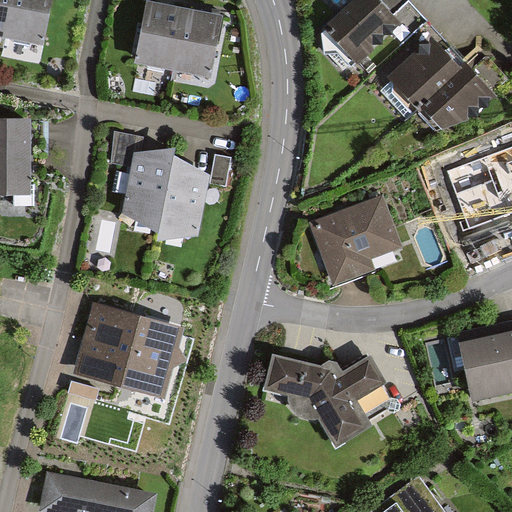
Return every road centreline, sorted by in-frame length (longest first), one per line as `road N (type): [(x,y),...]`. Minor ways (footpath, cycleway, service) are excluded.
road 1 (unclassified): [(272,0),(287,104),(250,298)]
road 2 (residential): [(511,270),(385,318),(250,298)]
road 3 (unclassified): [(250,298),(198,511)]
